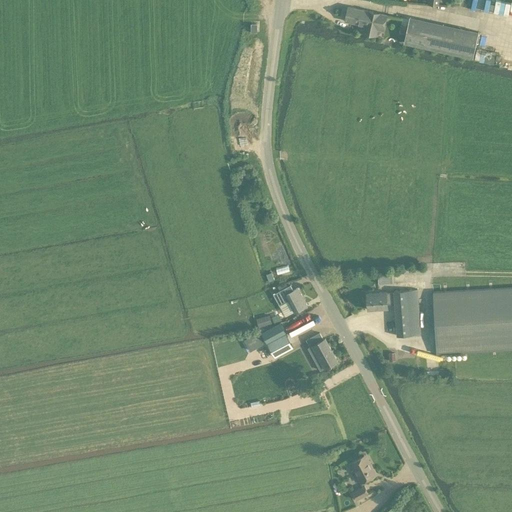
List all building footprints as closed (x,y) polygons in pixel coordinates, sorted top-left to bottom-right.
[(510,0),(498,0),(497,10),(510,12),(511,0),(510,0)] [(365,25),(368,11),(348,6),(345,21),(365,25)] [(368,11),(365,25),(363,32),(376,35),(378,28),(383,29),(383,30),(387,14),(368,10),(368,11)] [(408,24),(404,42),(473,56),(477,38),(408,24)] [(477,58),(486,61),(490,49),(481,46),(477,58)] [(280,290),(273,294),(279,305),(288,300),(295,312),(307,305),(297,287),(293,290),(290,284),(287,286),(280,290)] [(511,286),(433,291),(436,354),(511,349),(511,286)] [(386,291),(367,293),(368,309),(387,308),(387,304),(394,303),(397,335),(421,334),(417,289),(394,291),(394,292),(386,292),(386,291)] [(316,311),(290,323),(293,328),(318,316),(316,311)] [(269,315),(257,319),(259,326),(271,323),(269,315)] [(280,323),(261,333),(267,343),(286,333),(280,323)] [(319,332),(306,339),(310,347),(313,345),(316,352),(313,354),(321,369),(325,367),(337,361),(325,338),(323,339),(319,332)] [(256,333),(244,339),(250,351),(263,344),(256,333)] [(275,357),(293,347),(286,333),(267,343),(275,357)] [(360,483),(376,474),(365,454),(350,462),(360,483)] [(356,499),(368,493),(364,486),(352,492),(356,499)]
